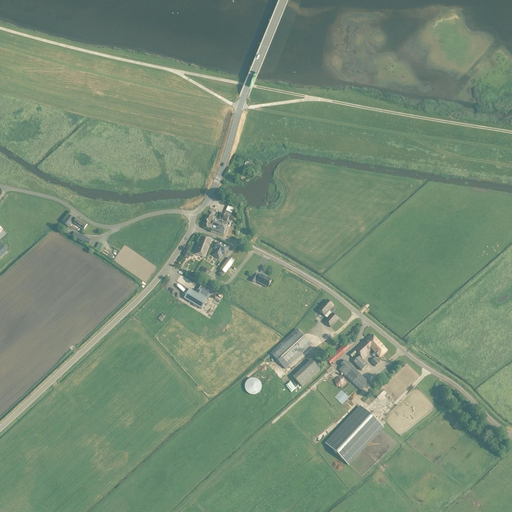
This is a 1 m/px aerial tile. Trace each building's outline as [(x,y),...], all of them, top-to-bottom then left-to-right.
[(243,168),(247,169),(248,165),(250,166),(251,163),(247,161),(247,162),(245,162),(243,168)] [(224,215),(224,216),(223,216),(221,219),(222,220),(222,219),(227,221),(229,217),(230,218),(235,204),(230,201),(224,215)] [(69,215),(63,224),(68,227),(74,218),(69,215)] [(211,229),(215,219),(215,217),(209,215),(205,226),(206,228),(211,229)] [(74,223),(84,230),(87,225),(77,218),(74,223)] [(222,221),(215,219),(211,229),(218,232),(222,221)] [(227,223),(222,221),(218,232),(224,234),(227,223)] [(78,233),(75,238),(84,242),(87,238),(78,233)] [(195,253),(205,257),(212,240),(203,237),(201,237),(195,253)] [(216,250),(213,255),(219,259),(222,253),(224,255),(228,248),(217,242),(214,248),(216,250)] [(220,269),(225,273),(234,261),(229,258),(220,269)] [(196,275),(205,281),(210,272),(201,267),(196,275)] [(255,282),(256,281),(257,281),(257,282),(268,287),(272,280),(261,274),(259,276),(258,276),(258,275),(255,274),(251,281),(255,282)] [(200,286),(196,293),(189,289),(184,298),(201,309),(210,293),(203,289),(204,288),(200,286)] [(325,316),(328,318),(325,322),(331,327),(338,319),(332,313),(332,314),(329,311),(334,305),(327,300),(318,310),(325,316)] [(311,345),(302,335),(297,329),(271,353),(285,369),(311,345)] [(371,334),(361,344),(354,350),(362,358),(372,349),(372,350),(373,348),(376,351),(382,346),(371,334)] [(346,343),(327,360),(330,364),(338,357),(350,346),(346,343)] [(376,351),(375,352),(380,357),(387,351),(382,346),(376,351)] [(348,354),(352,358),(356,354),(353,350),(348,354)] [(367,365),(359,356),(353,362),(362,371),(367,365)] [(375,366),(380,362),(375,357),(371,361),(375,366)] [(293,377),(302,387),(320,370),(311,360),(293,377)] [(343,366),(339,370),(345,375),(361,391),(369,383),(353,368),(345,360),(341,365),(343,366)] [(346,383),(344,378),(339,376),(335,381),(336,386),(342,387),(346,383)] [(246,391),(247,393),(249,394),(251,395),(254,395),(256,394),(258,393),(260,391),(261,389),(262,387),(261,384),(260,382),(259,381),(257,379),(255,378),(252,378),(250,379),(248,380),(246,382),(245,384),(245,386),(245,389),(246,391)] [(293,394),(301,386),(295,381),(290,387),(292,389),(290,391),(293,394)] [(342,389),(334,396),(341,404),(349,397),(342,389)] [(356,416),(328,446),(348,464),(383,427),(360,407),(353,414),(356,416)] [(318,441),(332,429),(329,425),(315,437),(318,441)]
